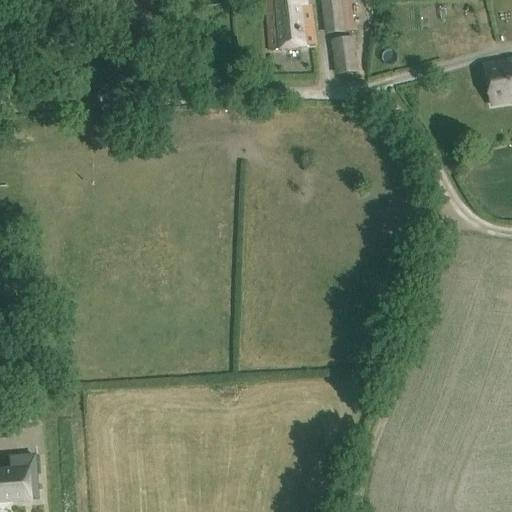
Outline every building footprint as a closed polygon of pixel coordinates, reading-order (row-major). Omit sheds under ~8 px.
[(306,6),(304,0),(265,0),(270,50),(316,45),(312,5),(306,6)] [(355,31),(354,20),(352,0),(327,0),(321,1),(325,36),(355,31)] [(356,37),(348,38),(331,40),(336,76),(361,73),(356,37)] [(511,60),(486,66),(494,105),(511,101),(511,60)] [(12,471),(0,471),(0,502),(39,499),(37,476),(12,478),(12,471)]
